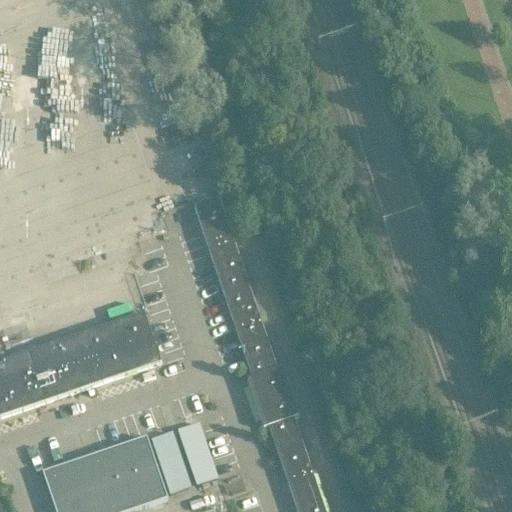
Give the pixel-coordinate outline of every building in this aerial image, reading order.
[(133,154),(0,199),(0,330),(173,271),(133,154)] [(299,419),(282,370),(277,372),(219,201),(194,209),(252,381),(247,382),(264,431),(269,430),(296,511),(324,511),(294,421),(299,419)] [(143,317),(0,365),(0,421),(160,366),(143,317)] [(179,432),(199,487),(221,480),(201,424),(179,432)] [(169,496),(193,489),(175,433),(152,441),(169,496)] [(139,511),(168,502),(147,441),(87,461),(66,468),(43,476),(54,511),(139,511)]
